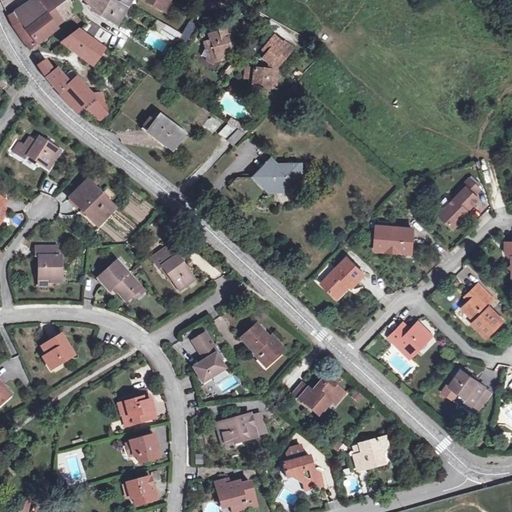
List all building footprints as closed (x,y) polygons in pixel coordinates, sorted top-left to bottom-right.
[(37,0),(31,0),(9,16),(15,26),(29,16),(26,13),(40,3),(37,0)] [(15,26),(26,43),(32,37),(26,30),(37,21),(45,30),(48,30),(51,32),(65,20),(54,6),(49,0),(43,0),(40,3),(26,13),(29,16),(15,26)] [(63,0),(54,6),(65,20),(79,9),(73,0),(63,0)] [(110,20),(120,0),(85,0),(85,1),(93,11),(110,20)] [(120,0),(110,20),(118,25),(131,0),(120,0)] [(172,10),(177,0),(152,0),(151,4),(160,9),(163,5),(172,10)] [(163,5),(160,9),(169,14),(172,10),(163,5)] [(32,37),(26,43),(30,49),(51,32),(48,30),(45,30),(37,21),(26,30),(32,37)] [(90,22),(79,31),(94,40),(102,29),(90,22)] [(198,27),(189,22),(183,34),(180,40),(185,43),(187,40),(190,41),(198,27)] [(224,23),(219,33),(209,35),(211,40),(205,42),(207,51),(204,51),(201,56),(214,63),(216,59),(220,61),(224,60),(231,48),(239,46),(234,29),(224,23)] [(180,33),(167,25),(164,29),(167,31),(166,33),(178,39),(180,40),(183,34),(180,33)] [(102,29),(94,40),(104,47),(111,35),(102,29)] [(94,40),(79,31),(64,42),(91,64),(104,47),(94,40)] [(178,39),(166,33),(165,35),(176,42),(178,39)] [(273,37),(270,40),(278,46),(281,43),(273,37)] [(278,46),(270,40),(258,54),(270,63),(267,69),(254,68),(252,88),(266,89),(269,89),(269,87),(275,88),(277,66),(290,50),(281,43),(278,46)] [(47,78),(69,104),(78,113),(95,98),(77,78),(71,83),(65,77),(58,68),(53,71),(44,59),(38,64),(47,78)] [(237,64),(234,61),(222,77),(225,79),(237,64)] [(252,88),(254,68),(247,67),(246,77),(251,77),(249,90),(266,92),(266,89),(252,88)] [(71,72),(65,77),(71,83),(77,78),(71,72)] [(104,97),(85,112),(101,120),(108,111),(104,97)] [(149,129),(159,116),(156,113),(150,121),(149,120),(143,128),(174,151),(175,149),(149,129)] [(175,149),(186,134),(160,115),(159,116),(149,129),(175,149)] [(231,118),(228,123),(237,129),(240,124),(231,118)] [(240,124),(237,129),(238,130),(245,134),(249,129),(240,124)] [(238,130),(228,140),(234,145),(245,134),(238,130)] [(25,145),(19,154),(27,158),(29,154),(50,167),(61,150),(40,137),(38,141),(30,136),(25,145)] [(13,150),(19,154),(25,145),(19,141),(13,150)] [(268,161),(255,174),(271,190),(284,190),(287,190),(293,184),(293,178),(302,177),(302,164),(277,165),(274,161),(271,164),(268,161)] [(271,190),(255,174),(252,178),(269,194),(284,194),(284,190),(271,190)] [(93,178),(88,183),(93,188),(99,183),(93,178)] [(452,196),(455,199),(467,187),(474,195),(480,189),(470,178),(452,196)] [(71,197),(86,212),(90,209),(102,222),(116,208),(101,193),(100,195),(93,188),(88,183),(86,181),(71,197)] [(453,228),(469,213),(467,210),(472,206),(478,199),(474,195),(467,187),(455,199),(451,203),(440,214),(439,215),(453,228)] [(435,208),(440,214),(451,203),(445,198),(435,208)] [(90,209),(86,212),(99,225),(102,222),(90,209)] [(15,211),(10,223),(20,227),(25,216),(15,211)] [(167,220),(162,224),(173,235),(177,230),(167,220)] [(412,229),(402,228),(395,235),(392,235),(393,227),(377,226),(375,250),(386,251),(387,244),(393,244),(398,252),(411,253),(412,229)] [(161,268),(165,265),(181,289),(195,279),(178,255),(176,256),(169,246),(153,257),(161,268)] [(35,256),(39,256),(39,278),(51,279),(50,282),(61,282),(61,256),(57,256),(57,247),(35,247),(35,256)] [(321,285),(334,298),(347,285),(350,287),(351,289),(364,275),(347,258),(321,285)] [(124,298),(139,285),(117,261),(98,278),(110,291),(114,287),(124,298)] [(472,290),(476,294),(469,301),(462,308),(475,320),(472,323),(486,337),(502,321),(487,305),(493,299),(478,284),(472,290)] [(142,288),(139,285),(124,298),(127,301),(142,288)] [(350,287),(347,285),(334,298),(337,301),(350,287)] [(476,294),(472,290),(465,297),(469,301),(476,294)] [(254,352),(257,350),(262,357),(269,364),(285,350),(272,336),(269,338),(257,324),(241,338),(254,352)] [(410,359),(431,337),(417,324),(410,332),(402,325),(389,339),(410,359)] [(196,347),(209,339),(205,332),(192,341),(196,347)] [(50,368),(72,355),(61,335),(43,346),(46,350),(48,354),(45,356),(44,356),(50,368)] [(209,339),(196,347),(201,354),(203,353),(207,359),(205,361),(193,368),(203,383),(226,369),(217,354),(218,353),(209,339)] [(269,364),(262,357),(259,360),(265,368),(269,364)] [(466,398),(464,401),(471,406),(472,405),(484,388),(484,387),(461,371),(450,386),(466,398)] [(333,390),(337,386),(327,378),(316,391),(319,392),(317,394),(303,383),(294,394),(320,415),(331,402),(335,405),(342,397),(333,390)] [(0,405),(12,395),(0,381),(0,405)] [(448,388),(450,386),(448,385),(442,393),(453,401),(457,394),(448,388)] [(333,390),(342,397),(345,393),(337,386),(333,390)] [(484,388),(472,405),(480,410),(492,394),(484,388)] [(132,424),(133,425),(135,424),(156,418),(149,395),(126,401),(126,403),(132,424)] [(132,424),(126,403),(120,404),(122,410),(126,409),(130,424),(132,424)] [(223,443),(241,438),(241,441),(257,437),(256,436),(266,433),(261,414),(251,417),(251,414),(217,423),(223,443)] [(134,456),(137,456),(139,463),(160,458),(154,434),(130,441),(131,443),(134,454),(134,456)] [(356,457),(359,471),(384,463),(382,456),(388,446),(386,437),(360,444),(361,445),(363,455),(356,457)] [(338,451),(343,444),(339,441),(334,447),(338,451)] [(286,477),(294,475),(302,479),(305,490),(324,485),(320,473),(316,475),(311,455),(305,457),(301,444),(291,447),(287,453),(289,461),(282,463),(286,477)] [(343,444),(338,451),(342,454),(347,448),(343,444)] [(361,445),(354,447),(356,457),(363,455),(361,445)] [(194,453),(194,464),(202,464),(202,454),(194,453)] [(132,499),(135,498),(137,505),(157,499),(150,477),(127,483),(128,486),(131,497),(132,499)] [(215,482),(221,502),(228,500),(230,506),(231,511),(238,511),(247,509),(258,506),(250,481),(240,485),(239,481),(225,485),(223,480),(215,482)] [(27,511),(30,501),(23,498),(19,508),(27,511)]
